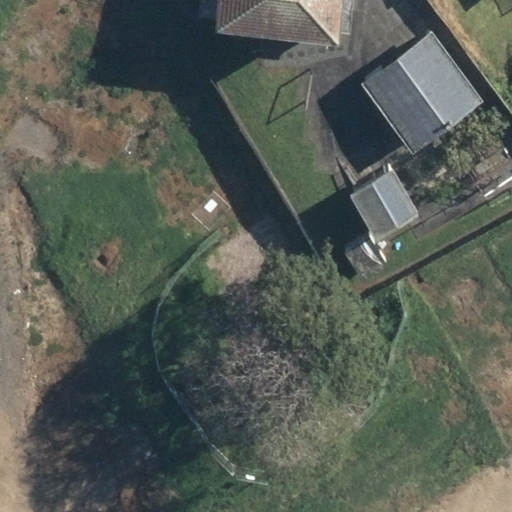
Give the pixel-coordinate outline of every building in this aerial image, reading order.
[(221,0),(221,9),(341,18),(342,0),(221,0)] [(173,36),(52,3),(26,96),(148,129),(173,36)] [(436,25),(367,75),(417,143),(486,93),(436,25)] [(511,70),(501,80),(511,92),(511,70)] [(396,161),(349,185),(373,230),(419,206),(396,161)]
